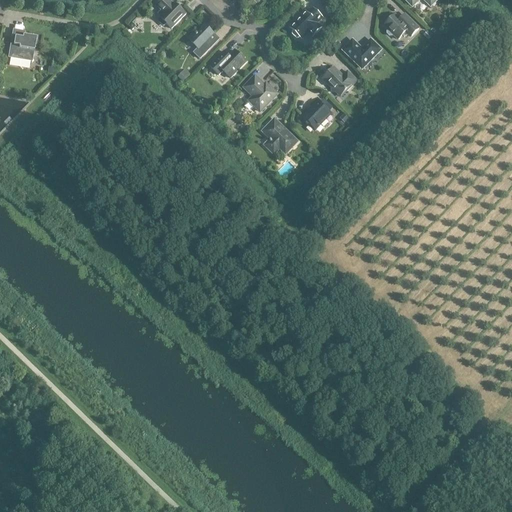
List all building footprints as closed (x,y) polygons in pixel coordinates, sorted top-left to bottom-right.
[(167,0),(163,0),(160,3),(157,7),(161,11),(158,15),(161,17),(160,18),(161,19),(158,22),(163,27),(166,24),(171,30),(186,15),(174,4),(173,5),(171,3),(167,0)] [(197,0),(196,0),(191,5),(196,11),(202,4),(197,0)] [(200,9),(199,17),(210,19),(212,10),(200,9)] [(308,34),(313,39),(317,35),(316,34),(322,28),(317,24),(322,19),(313,10),(308,15),(306,13),(290,29),(294,32),(293,34),(293,35),(297,39),(298,39),(300,38),(302,40),(308,34)] [(419,30),(407,18),(408,17),(405,14),(399,20),(395,16),(384,26),(389,31),(387,32),(387,34),(390,37),(392,37),(394,36),(399,40),(403,36),(404,38),(406,37),(409,34),(412,37),(419,30)] [(194,54),(200,59),(210,49),(205,44),(214,35),(205,27),(190,42),(198,50),(194,54)] [(11,45),(9,58),(31,62),(33,52),(34,52),(36,39),(23,36),(22,39),(15,38),(13,46),(11,45)] [(338,51),(342,47),(337,42),(333,46),(338,51)] [(353,42),(344,51),(362,69),(380,51),(371,42),(362,51),(353,42)] [(219,76),(223,72),(230,79),(246,63),(235,52),(229,58),(224,53),(210,67),(219,76)] [(331,88),(331,93),(346,93),(357,82),(348,73),(343,77),(334,68),(323,80),(331,88)] [(178,77),(183,83),(190,76),(185,71),(178,77)] [(255,78),(244,89),(254,98),(251,101),(262,111),(277,95),(266,85),(263,88),(260,85),(261,84),(255,78)] [(303,119),(315,131),(331,115),(325,109),(328,106),(323,101),(320,104),(319,103),(303,119)] [(225,120),(229,126),(237,121),(234,115),(225,120)] [(339,119),(344,124),(349,120),(344,115),(339,119)] [(280,149),(286,154),(297,143),(279,125),(271,133),(267,129),(263,132),(271,140),(265,146),(274,155),(280,149)]
